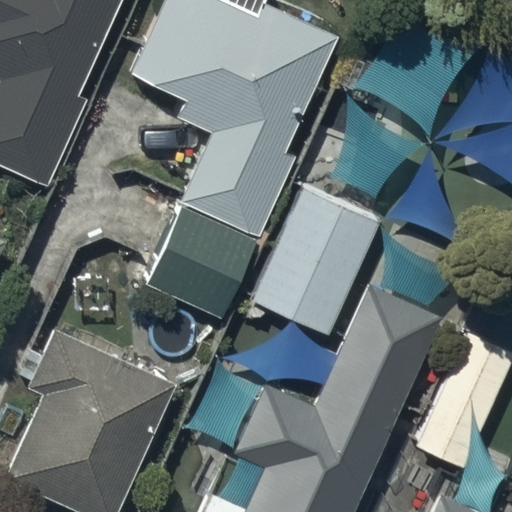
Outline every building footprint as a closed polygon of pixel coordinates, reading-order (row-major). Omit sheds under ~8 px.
[(0,0),(0,155),(44,176),(85,87),(73,82),(110,0),(0,0)] [(154,0),(128,59),(181,82),(172,103),(206,118),(175,188),(257,224),(292,147),(281,142),(334,25),(277,0),(154,0)] [(376,209),(298,174),(246,287),(325,322),(376,209)] [(252,228),(176,196),(142,274),(218,307),(252,228)] [(341,511),(438,304),(365,270),(309,392),(263,371),(232,437),(238,440),(216,488),(205,482),(190,511),(341,511)] [(35,382),(0,458),(0,465),(104,511),(105,511),(171,370),(49,315),(21,375),(35,382)] [(511,334),(468,315),(416,433),(462,454),(511,341),(511,334)] [(503,511),(437,481),(422,511),(503,511)]
